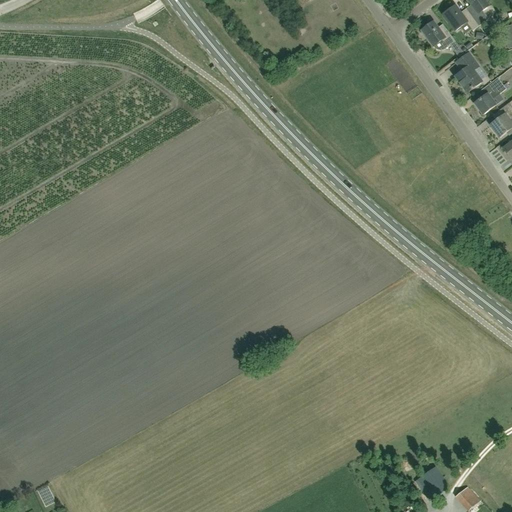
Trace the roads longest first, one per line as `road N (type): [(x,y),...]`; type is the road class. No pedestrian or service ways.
road 1 (primary): [(511,323),(297,141),(174,0)]
road 2 (unclassified): [(511,197),(390,31)]
